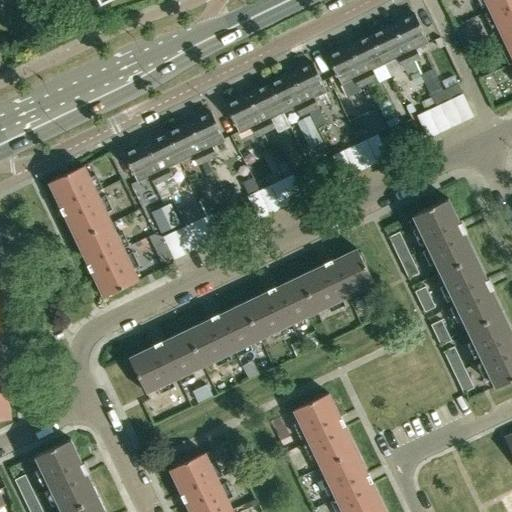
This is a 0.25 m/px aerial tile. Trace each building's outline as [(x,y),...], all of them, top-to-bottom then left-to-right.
[(511,0),(485,0),(502,35),(511,30),(511,0)] [(429,43),(424,33),(415,14),(393,24),(411,61),(420,58),(416,50),(429,43)] [(403,65),(411,61),(393,24),(371,35),(385,64),(400,57),(403,65)] [(511,30),(502,35),(511,55),(511,30)] [(373,71),(385,64),(371,35),(349,46),(367,82),(376,78),(373,71)] [(358,87),(367,82),(349,46),(327,56),(342,85),(355,79),(358,87)] [(313,63),(291,73),(309,110),(317,126),(325,123),(317,106),(313,99),(327,92),(322,81),(313,63)] [(412,76),(417,86),(424,83),(419,72),(412,76)] [(301,113),(309,110),(291,73),(269,84),(283,113),(298,106),(301,113)] [(450,87),(458,84),(458,83),(454,75),(442,81),(446,89),(450,87)] [(426,83),(431,92),(443,86),(439,77),(426,83)] [(271,119),(283,113),(269,84),(247,94),(265,131),(274,127),(271,119)] [(256,136),(265,131),(247,94),(225,105),(239,134),(252,128),(256,136)] [(463,94),(451,99),(462,121),(473,115),(463,94)] [(451,99),(440,104),(450,126),(462,121),(451,99)] [(412,104),(406,106),(410,114),(416,112),(412,104)] [(440,104),(429,110),(439,132),(450,126),(440,104)] [(350,120),(361,143),(366,140),(385,131),(375,109),(350,120)] [(429,110),(417,115),(428,137),(439,132),(429,110)] [(226,141),(221,130),(211,111),(189,122),(207,159),(215,155),(212,148),(226,141)] [(309,115),(298,121),(311,146),(321,140),(309,115)] [(200,162),(207,159),(189,122),(168,132),(182,162),(197,155),(200,162)] [(169,168),(182,162),(168,132),(146,143),(164,180),(178,211),(187,206),(169,168)] [(378,134),(367,140),(367,141),(377,161),(388,156),(378,134)] [(367,140),(355,145),(365,167),(377,161),(367,141),(367,140)] [(155,185),(164,180),(146,143),(124,153),(138,183),(151,177),(155,185)] [(289,160),(282,145),(273,149),(271,150),(273,155),(278,165),(289,160)] [(355,145),(344,151),(354,172),(365,167),(355,145)] [(344,151),(333,156),(343,177),(354,172),(344,151)] [(85,165),(49,182),(77,239),(112,222),(85,165)] [(293,175),(282,180),(292,202),(304,196),(293,175)] [(282,180),(271,185),(281,207),(292,202),(282,180)] [(240,198),(234,185),(225,189),(232,202),(240,198)] [(271,185),(259,191),(269,212),(281,207),(271,185)] [(259,191),(248,196),(258,218),(269,212),(259,191)] [(448,198),(413,215),(440,271),(476,255),(448,198)] [(209,215),(197,220),(208,242),(219,237),(209,215)] [(197,220),(186,226),(196,247),(208,242),(197,220)] [(112,222),(77,239),(104,296),(139,279),(112,222)] [(186,226),(175,231),(185,253),(196,247),(186,226)] [(175,231),(163,237),(173,258),(185,253),(175,231)] [(392,243),(403,238),(399,232),(389,236),(392,243)] [(150,238),(155,248),(166,243),(162,236),(157,239),(155,235),(150,238)] [(392,243),(396,250),(406,245),(403,238),(392,243)] [(406,245),(396,250),(399,257),(409,252),(406,245)] [(357,248),(300,275),(317,310),(374,283),(357,248)] [(402,264),(412,259),(409,252),(399,257),(402,264)] [(476,255),(440,271),(468,328),(503,312),(476,255)] [(412,259),(402,264),(405,271),(416,266),(412,259)] [(416,266),(405,271),(409,278),(419,273),(416,266)] [(300,275),(243,303),(260,338),(317,310),(300,275)] [(415,291),(419,298),(429,293),(425,286),(415,291)] [(432,299),(429,293),(419,298),(422,305),(432,299)] [(426,311),(436,306),(432,299),(422,305),(426,311)] [(243,303),(186,330),(203,365),(260,338),(243,303)] [(511,330),(503,312),(468,328),(495,386),(511,377),(511,330)] [(441,320),(431,325),(434,331),(445,326),(441,320)] [(434,331),(438,338),(448,333),(445,326),(434,331)] [(186,330),(129,357),(146,392),(147,392),(156,387),(203,365),(186,330)] [(441,345),(451,340),(448,333),(438,338),(441,345)] [(304,352),(304,351),(299,342),(291,345),(296,355),(296,356),(304,352)] [(457,353),(454,346),(444,351),(447,358),(457,353)] [(450,365),(461,360),(457,353),(447,358),(450,365)] [(454,372),(464,367),(461,360),(450,365),(454,372)] [(457,378),(467,374),(464,367),(454,372),(457,378)] [(457,378),(460,385),(471,380),(467,374),(457,378)] [(471,380),(460,385),(464,392),(474,387),(471,380)] [(156,387),(147,392),(150,398),(160,393),(156,387)] [(7,393),(0,393),(0,417),(10,416),(7,393)] [(329,393),(294,409),(321,466),(356,450),(329,393)] [(71,438),(36,454),(63,511),(98,495),(71,438)] [(356,450),(321,466),(342,511),(372,511),(384,506),(356,450)] [(205,452),(170,469),(190,511),(226,511),(232,509),(205,452)] [(15,479),(18,486),(29,481),(25,474),(15,479)] [(21,493),(32,488),(29,481),(18,486),(21,493)] [(25,500),(35,495),(32,488),(21,493),(25,500)] [(35,495),(25,500),(28,507),(38,501),(35,495)] [(106,511),(98,495),(63,511),(106,511)] [(43,511),(38,501),(28,507),(30,511),(43,511)]
